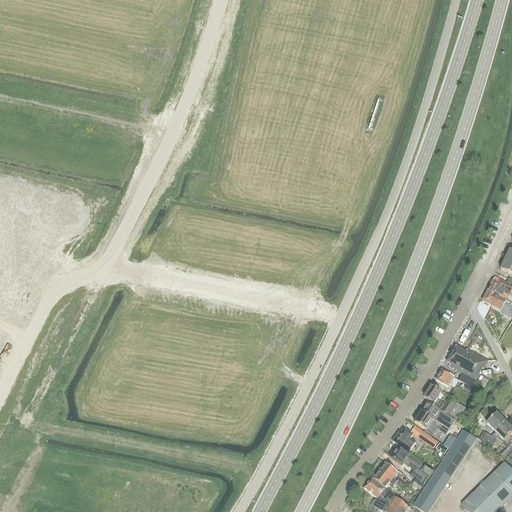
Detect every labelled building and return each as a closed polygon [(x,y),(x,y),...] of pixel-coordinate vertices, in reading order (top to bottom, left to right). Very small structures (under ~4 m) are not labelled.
[(511,263),(505,260),(500,270),(511,275),(511,263)] [(511,280),(509,279),(506,284),(494,278),(487,291),(502,300),(506,294),(511,297),(511,280)] [(502,300),(487,291),(482,301),(501,311),(506,301),(502,300)] [(456,347),(446,363),(450,365),(449,368),(456,372),(455,372),(475,383),(484,368),(482,368),(486,361),(467,350),(466,353),(456,347)] [(441,369),(435,380),(447,388),(448,386),(453,378),(454,377),(442,370),(441,370),(441,369)] [(453,378),(448,386),(454,389),(458,381),(453,378)] [(431,386),(423,398),(429,402),(428,403),(439,411),(443,405),(437,401),(441,394),(431,386)] [(443,405),(439,411),(455,422),(464,408),(457,404),(458,403),(449,397),(444,405),(443,405)] [(421,413),(414,423),(426,431),(429,426),(445,437),(447,434),(449,431),(455,422),(439,411),(428,403),(428,404),(428,403),(422,412),(421,413)] [(484,418),(488,414),(484,409),(479,414),(484,418)] [(495,433),(505,423),(496,414),(486,424),(495,433)] [(511,429),(505,423),(495,433),(504,442),(509,437),(511,433),(511,429)] [(415,428),(410,434),(413,436),(426,446),(431,439),(415,428)] [(400,433),(399,432),(392,442),(408,453),(415,444),(410,440),(413,436),(403,429),(400,433)] [(491,449),(494,445),(489,441),(491,438),(485,434),(480,442),(491,449)] [(464,441),(450,476),(461,480),(475,446),(464,441)] [(440,445),(436,450),(444,456),(448,450),(440,445)] [(415,480),(419,483),(424,486),(429,479),(433,473),(397,447),(390,457),(401,466),(403,463),(410,468),(414,472),(411,476),(415,480)] [(511,471),(504,463),(461,505),(467,511),(497,511),(511,498),(511,471)] [(397,474),(385,464),(383,466),(382,466),(380,469),(379,470),(378,472),(394,484),(396,482),(393,479),(397,474)] [(394,484),(378,472),(378,473),(376,473),(374,476),(374,477),(372,479),(384,489),(385,489),(389,484),(392,486),(394,484)] [(408,511),(410,510),(385,489),(384,489),(384,490),(371,480),(364,489),(375,498),(374,500),(375,501),(370,506),(381,511),(408,511)] [(415,480),(411,485),(420,491),(424,486),(419,483),(415,480)]
